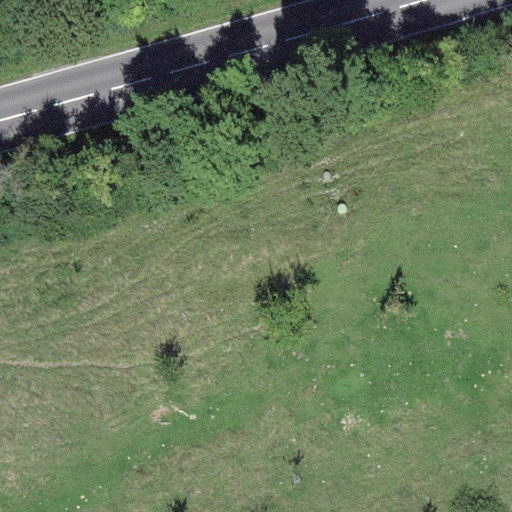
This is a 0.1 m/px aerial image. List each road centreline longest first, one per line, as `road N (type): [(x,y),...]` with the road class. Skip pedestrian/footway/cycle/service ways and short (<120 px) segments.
road 1 (track): [(511,383),(357,388),(262,405),(202,433),(81,511)]
road 2 (primary): [(0,120),(427,0)]
